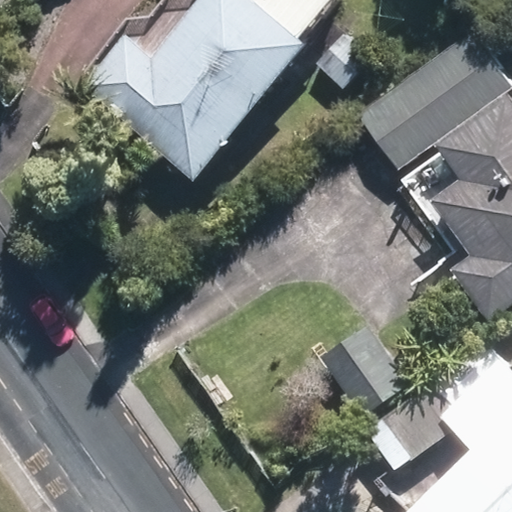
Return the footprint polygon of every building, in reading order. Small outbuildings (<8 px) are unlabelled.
[(294,50),(234,0),(214,0),(154,70),(127,47),(89,91),(188,174),(294,50)] [(505,90),(473,43),(367,117),(399,164),(505,90)] [(511,299),(511,106),(448,151),(473,187),(445,207),(483,262),(462,276),(490,315),(511,299)] [(365,332),(329,357),(366,409),(402,384),(365,332)] [(511,511),(511,380),(502,371),(450,421),(483,455),(423,511),(511,511)]
